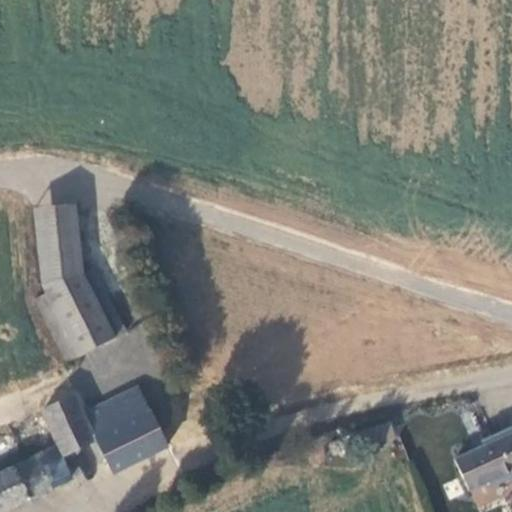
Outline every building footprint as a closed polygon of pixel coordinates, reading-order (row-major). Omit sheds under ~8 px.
[(0,207),(0,383),(28,381),(25,371),(34,368),(15,207),(0,207)] [(42,281),(48,292),(78,357),(116,339),(81,274),(74,210),(35,211),(42,281)] [(129,333),(95,267),(81,274),(116,339),(129,333)] [(78,357),(48,292),(36,298),(68,363),(78,357)] [(89,411),(100,436),(151,413),(137,388),(89,411)] [(57,443),(72,477),(112,460),(100,436),(89,411),(78,392),(41,408),(57,443)] [(151,413),(100,436),(112,460),(116,467),(165,443),(151,413)] [(386,418),(343,427),(348,439),(388,432),(386,418)] [(18,436),(19,444),(24,449),(31,451),(37,449),(41,442),(41,435),(36,429),(29,428),(22,430),(18,436)] [(511,432),(453,459),(467,491),(511,471),(511,432)] [(0,510),(72,477),(57,443),(0,470),(0,510)] [(0,463),(1,464),(7,464),(12,460),(14,454),(11,448),(5,446),(0,447),(0,463)]
